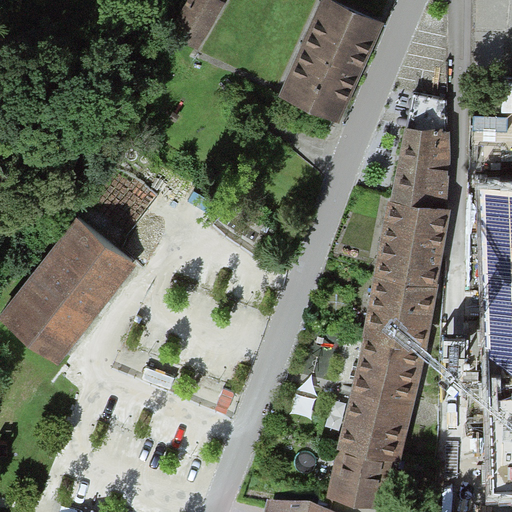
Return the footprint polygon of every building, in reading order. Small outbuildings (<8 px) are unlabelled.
[(190,0),(173,32),(199,47),(224,2),(219,0),(190,0)] [(322,0),(284,88),(340,113),(364,59),(383,16),(346,0),(322,0)] [(422,42),(416,81),(448,86),(454,46),(422,42)] [(407,119),(389,190),(446,198),(449,125),(407,119)] [(450,199),(446,198),(389,190),(366,318),(334,444),(339,444),(389,453),(398,454),(410,404),(427,334),(429,321),(440,258),(450,199)] [(81,332),(133,266),(77,222),(0,318),(56,362),(81,332)] [(511,321),(482,322),(486,464),(487,481),(511,480),(511,321)] [(339,444),(331,491),(380,500),(385,474),(389,456),(389,453),(339,444)] [(312,511),(265,501),(262,511),(312,511)]
